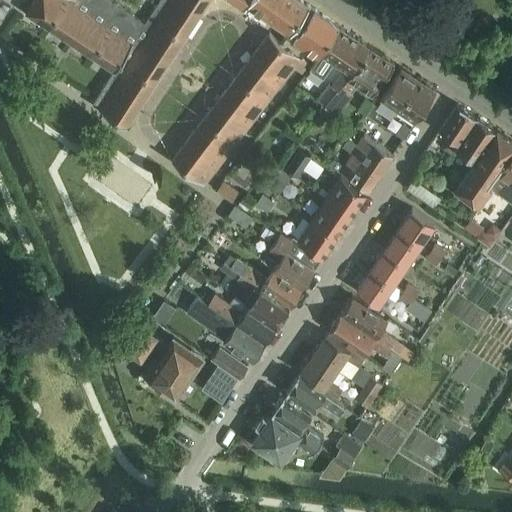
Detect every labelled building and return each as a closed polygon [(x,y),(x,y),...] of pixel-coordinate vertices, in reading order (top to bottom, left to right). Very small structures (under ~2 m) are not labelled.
[(33,0),(25,12),(48,26),(70,41),(92,55),(114,70),(107,80),(92,102),(127,125),(141,102),(156,80),(171,57),(185,35),(200,12),(208,0),(230,0),(245,9),(248,5),(287,32),(296,38),(295,41),(307,49),(316,56),(319,51),(338,25),(301,0),(33,0)] [(321,53),(310,68),(323,77),(334,62),(344,69),(332,86),(338,90),(370,47),(346,30),(338,24),(338,25),(319,51),(321,53)] [(281,40),(269,32),(253,52),(285,77),(294,67),(302,74),(309,65),(301,57),(307,49),(295,41),(296,38),(287,32),(281,40)] [(371,94),(395,62),(370,47),(338,90),(326,107),(337,115),(357,84),(371,94)] [(269,98),(285,77),(253,52),(237,73),(269,98)] [(398,109),(418,79),(401,67),(380,97),(398,109)] [(253,119),(269,98),(237,73),(221,94),(253,119)] [(415,120),(435,90),(418,79),(398,109),(415,120)] [(237,140),(253,119),(221,94),(205,115),(237,140)] [(372,117),(380,107),(372,101),(364,112),(372,117)] [(477,116),(457,103),(439,130),(452,139),(445,149),(452,154),(477,116)] [(221,160),(237,140),(205,115),(189,136),(221,160)] [(496,129),(477,116),(452,154),(455,156),(459,150),(475,161),(496,129)] [(403,138),(410,127),(403,122),(396,133),(403,138)] [(511,139),(497,129),(496,129),(475,161),(455,190),(482,207),(494,188),(490,186),(511,152),(511,139)] [(309,148),(316,139),(307,132),(300,141),(309,148)] [(393,153),(376,142),(365,134),(358,143),(349,137),(343,146),(352,152),(380,171),(393,153)] [(204,183),(221,160),(189,136),(172,158),(204,183)] [(296,177),(311,156),(299,148),(284,169),(296,177)] [(380,171),(352,152),(343,165),(334,158),(330,164),(367,190),(380,171)] [(511,200),(511,152),(490,186),(494,188),(511,200)] [(279,192),(288,181),(277,173),(269,185),(279,192)] [(351,214),(365,192),(341,175),(326,197),(351,214)] [(224,180),(218,189),(230,198),(236,189),(224,180)] [(326,197),(312,218),(337,235),(351,214),(326,197)] [(419,242),(433,222),(412,207),(398,227),(419,242)] [(312,218),(297,239),(306,244),(322,256),(337,235),(312,218)] [(478,233),(476,236),(490,246),(495,239),(502,229),(497,226),(489,227),(485,232),(478,233)] [(405,262),(419,242),(398,227),(384,248),(405,262)] [(301,286),(318,262),(279,235),(268,250),(280,258),(276,263),(267,257),(264,261),(273,267),(301,286)] [(441,258),(446,250),(435,242),(430,250),(441,258)] [(391,283),(405,262),(384,248),(370,268),(391,283)] [(436,265),(441,258),(430,250),(425,258),(436,265)] [(230,252),(225,260),(231,264),(237,268),(241,271),(289,304),(301,286),(273,267),(270,272),(267,277),(237,256),(236,256),(230,252)] [(224,260),(220,267),(232,275),(237,268),(231,264),(225,260),(224,260)] [(370,268),(356,288),(373,300),(378,303),(391,283),(370,268)] [(237,280),(229,290),(248,303),(276,323),(289,304),(241,271),(236,279),(237,280)] [(413,298),(419,290),(408,282),(403,290),(413,298)] [(408,305),(413,298),(403,290),(397,298),(408,305)] [(243,311),(215,291),(208,301),(264,340),(276,323),(248,303),(243,311)] [(199,295),(188,310),(226,336),(223,340),(235,348),(251,359),(264,340),(208,301),(199,295)] [(352,295),(341,312),(389,345),(407,358),(412,350),(381,328),(387,319),(369,306),(352,295)] [(389,345),(341,312),(329,329),(363,353),(370,343),(384,352),(389,345)] [(145,328),(127,353),(142,363),(147,355),(156,361),(146,377),(176,398),(203,357),(173,336),(167,345),(145,328)] [(364,357),(344,343),(327,331),(314,351),(337,367),(346,354),(360,364),(364,357)] [(239,377),(247,365),(219,346),(211,357),(239,377)] [(337,396),(343,387),(330,378),(337,367),(314,351),(300,371),(337,396)] [(229,389),(238,377),(219,364),(211,376),(229,389)] [(344,404),(315,385),(298,373),(286,391),(314,410),(320,401),(338,413),(344,404)] [(375,395),(383,384),(370,375),(363,386),(375,395)] [(368,405),(375,395),(363,386),(355,397),(368,405)] [(319,443),(324,435),(305,422),(312,413),(284,394),(272,411),(319,443)] [(319,443),(272,411),(252,440),(280,459),(288,449),(288,448),(294,439),(313,451),(319,443)] [(347,468),(356,454),(342,444),(332,458),(347,468)] [(511,459),(510,462),(506,458),(499,468),(511,477),(511,459)]
